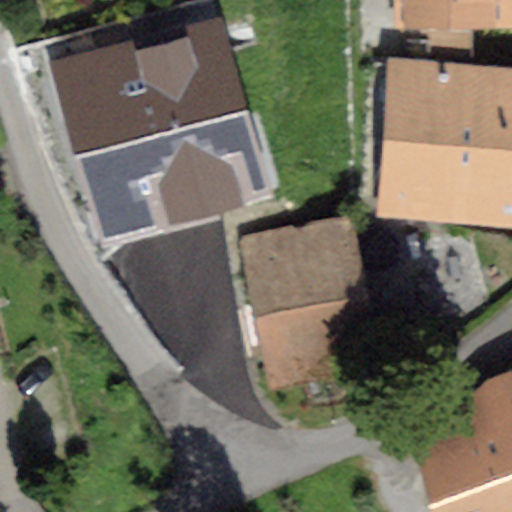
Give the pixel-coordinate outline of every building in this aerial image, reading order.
[(397,0),(399,25),(473,23),(472,0),(397,0)] [(406,61),(396,206),(432,209),(433,191),(511,196),(511,66),(496,66),(495,87),(472,86),(473,65),(406,61)] [(260,247),(285,368),(359,353),(334,231),(260,247)] [(431,455),(447,501),(511,488),(511,376),(495,383),(511,427),(431,455)] [(511,511),(511,488),(447,501),(450,511),(511,511)]
